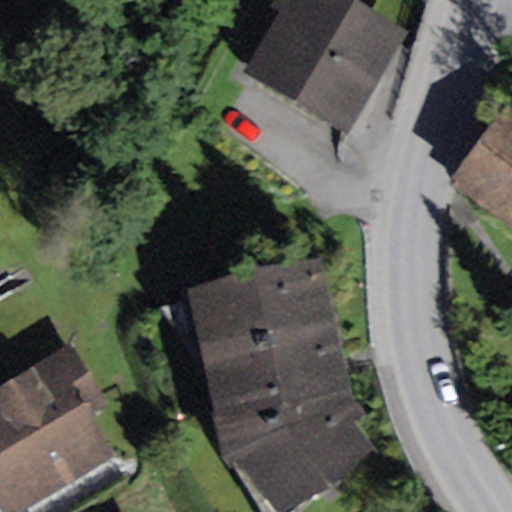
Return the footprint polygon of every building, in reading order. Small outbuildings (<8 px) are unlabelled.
[(272,0),(269,5),(276,9),(241,71),(347,132),(407,30),(354,0),(272,0)] [(511,108),(504,102),(448,177),(511,224),(511,108)] [(323,252),(184,284),(225,461),(239,458),(277,511),(282,511),(374,447),(349,412),(359,410),(323,252)] [(0,387),(62,350),(23,291),(0,302),(0,387)] [(0,387),(0,504),(4,511),(17,511),(114,453),(90,413),(106,403),(71,345),(62,350),(0,387)]
